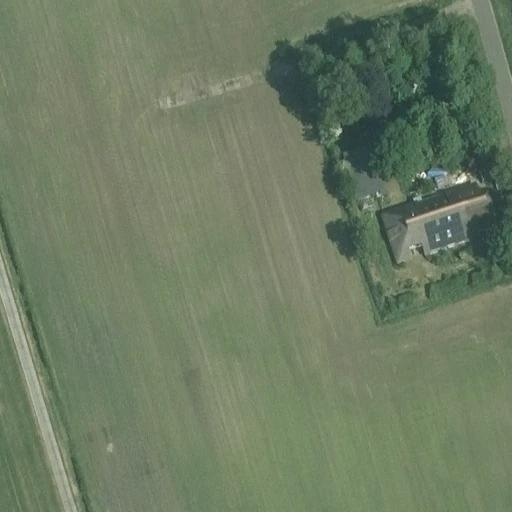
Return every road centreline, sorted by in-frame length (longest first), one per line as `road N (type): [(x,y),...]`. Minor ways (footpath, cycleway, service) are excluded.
road 1 (track): [(71,511),(0,271)]
road 2 (tertiary): [(511,115),(478,0)]
